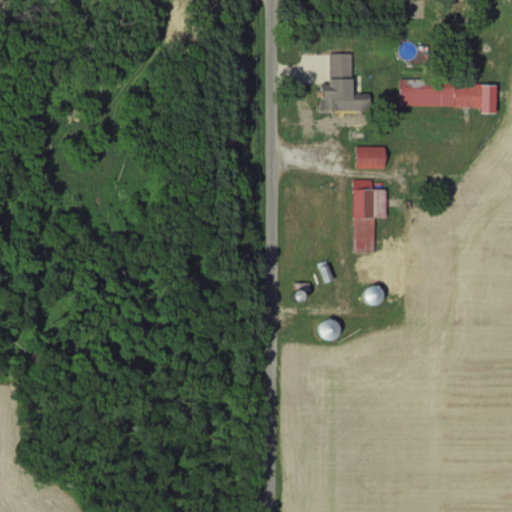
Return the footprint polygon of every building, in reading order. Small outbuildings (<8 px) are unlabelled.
[(347,53),(325,53),(325,83),(316,83),(316,110),(347,110),(347,53)] [(475,106),(475,112),(492,112),(492,82),(396,80),(396,105),(475,106)] [(380,146),(352,146),(352,167),(380,167),(380,146)] [(349,252),(371,251),(371,217),(382,217),(382,189),(368,189),(367,179),(349,180),(349,252)] [(354,267),(360,283),(372,278),(366,262),(354,267)] [(377,300),(371,288),(362,293),(368,304),(377,300)] [(313,327),(322,341),(336,332),(327,318),(313,327)]
